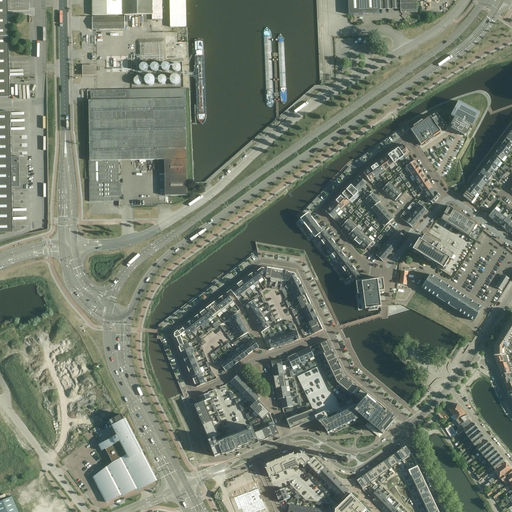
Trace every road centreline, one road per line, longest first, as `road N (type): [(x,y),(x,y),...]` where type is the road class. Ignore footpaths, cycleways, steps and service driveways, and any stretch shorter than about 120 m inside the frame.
road 1 (primary): [(483,0),(448,41),(140,257),(119,281)]
road 2 (primary): [(128,317),(161,260),(480,31)]
road 3 (unclassified): [(133,240),(210,195),(326,94),(405,49)]
road 4 (residential): [(390,270),(372,269),(319,211),(356,171),(407,136),(447,196)]
road 5 (primary): [(107,317),(112,368),(176,490)]
road 6 (primary): [(187,485),(128,374),(128,317)]
road 7 (residential): [(225,287),(259,260),(298,267),(330,331)]
road 8 (residential): [(193,393),(167,332),(225,287)]
road 9 (residential): [(290,445),(308,442),(353,469),(406,429)]
road 10 (residential): [(406,429),(360,453),(308,434),(286,438)]
road 11 (residential): [(330,331),(347,371),(411,424)]
road 12 (tertiary): [(65,124),(62,0)]
